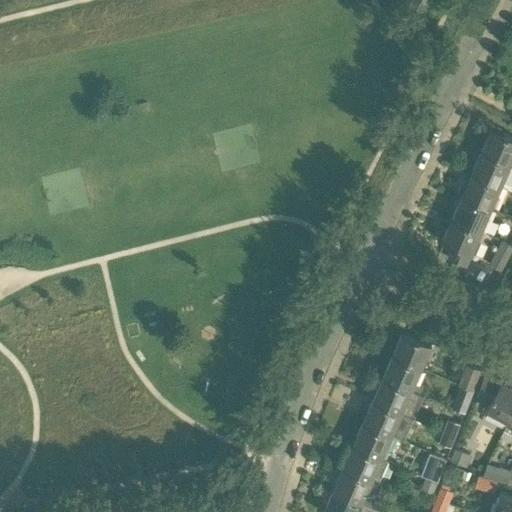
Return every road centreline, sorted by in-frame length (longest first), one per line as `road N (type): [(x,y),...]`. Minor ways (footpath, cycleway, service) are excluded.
road 1 (residential): [(266,511),(378,247)]
road 2 (residential): [(378,247),(478,59)]
road 3 (residential): [(511,320),(378,247)]
